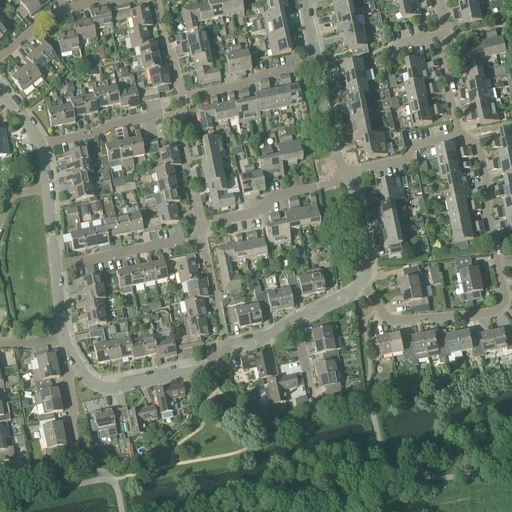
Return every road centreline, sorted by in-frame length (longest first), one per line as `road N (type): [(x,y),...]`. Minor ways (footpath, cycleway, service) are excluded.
road 1 (residential): [(361,283),(395,320),(501,309),(486,185),(475,146),(460,135)]
road 2 (residential): [(296,320),(225,347),(203,371),(107,389),(77,367)]
road 3 (residential): [(216,220),(260,211),(269,197),(344,174)]
road 4 (residential): [(460,135),(438,0)]
road 5 (residential): [(344,174),(403,162),(417,145),(460,135)]
road 6 (residential): [(39,144),(162,117)]
road 7 (residential): [(56,266),(178,241)]
road 8 (residential): [(197,94),(316,65)]
